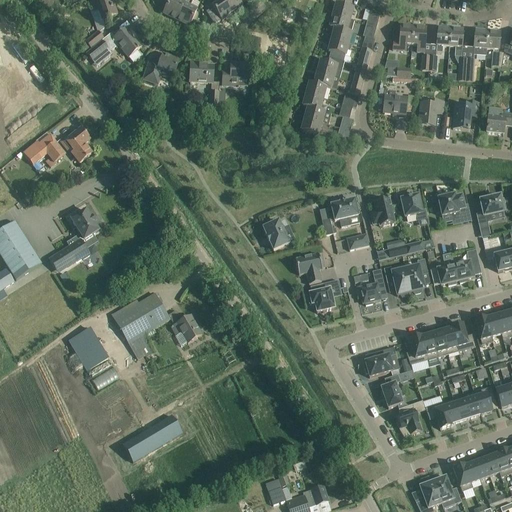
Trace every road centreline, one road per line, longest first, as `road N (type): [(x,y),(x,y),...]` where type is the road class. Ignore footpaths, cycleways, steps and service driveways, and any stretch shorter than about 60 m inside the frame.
road 1 (unclassified): [(365,495),(118,141),(9,0)]
road 2 (residential): [(400,472),(333,347),(491,299)]
road 3 (residential): [(393,4),(363,113),(366,131),(379,141),(511,156)]
road 4 (residential): [(135,0),(160,34),(190,44),(226,38),(275,0)]
road 5 (residential): [(508,0),(474,18),(393,4)]
